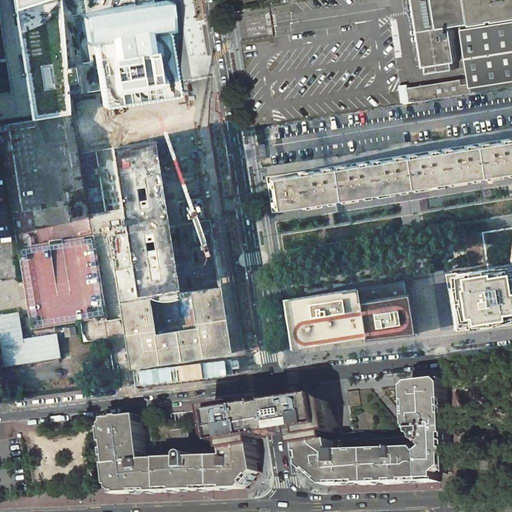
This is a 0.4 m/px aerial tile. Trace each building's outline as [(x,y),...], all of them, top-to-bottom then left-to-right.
[(110,89),(112,103),(181,92),(170,30),(178,29),(174,0),(23,0),(25,9),(20,11),(37,118),(74,113),(72,85),(81,84),(83,93),(89,92),(110,89)] [(511,21),(511,0),(420,0),(432,67),(435,72),(469,68),(464,28),(511,21)] [(511,21),(464,28),(469,68),(470,77),(434,83),(409,87),(412,103),(511,87),(511,21)] [(95,118),(96,106),(87,106),(87,125),(105,125),(105,119),(95,118)] [(511,140),(269,179),(274,210),(511,171),(511,140)] [(215,257),(209,219),(167,224),(155,141),(112,148),(125,234),(109,236),(124,334),(130,368),(139,367),(230,352),(215,257)] [(67,143),(49,145),(51,171),(69,169),(67,143)] [(28,228),(45,227),(44,214),(27,215),(28,228)] [(487,266),(445,273),(454,329),(511,322),(511,227),(481,232),(487,266)] [(92,235),(17,247),(22,277),(30,330),(80,322),(105,318),(107,317),(94,235),(92,235)] [(289,349),(413,334),(405,282),(282,300),(289,349)] [(18,313),(0,315),(0,341),(4,366),(60,357),(56,335),(22,341),(18,313)] [(454,474),(450,379),(412,383),(414,427),(419,432),(420,435),(421,435),(423,437),(424,439),(424,440),(425,441),(427,442),(432,447),(450,468),(454,474)] [(329,397),(295,402),(301,433),(302,446),(305,446),(336,441),(335,434),(342,433),(337,402),(329,397)] [(259,408),(252,409),(258,438),(261,438),(264,438),(282,435),(296,434),(301,433),(295,402),(292,403),(277,405),(259,408)] [(258,438),(252,409),(244,404),(215,408),(220,439),(226,438),(227,445),(231,444),(258,438)] [(122,418),(108,419),(113,464),(150,460),(150,459),(145,415),(129,417),(128,416),(123,416),(122,418)] [(443,481),(443,473),(426,453),(422,448),(417,448),(417,442),(412,436),(402,436),(402,437),(341,440),(338,440),(336,441),(305,446),(309,466),(332,486),(397,483),(443,481)] [(232,451),(219,452),(219,457),(220,490),(250,489),(264,472),(260,446),(263,446),(261,438),(258,438),(231,444),(232,451)] [(450,468),(432,447),(428,450),(426,453),(443,473),(446,471),(450,468)] [(193,453),(166,454),(166,459),(168,492),(220,490),(219,457),(219,452),(193,453)] [(158,458),(150,459),(150,460),(113,464),(117,494),(168,492),(166,459),(166,454),(158,454),(158,458)]
